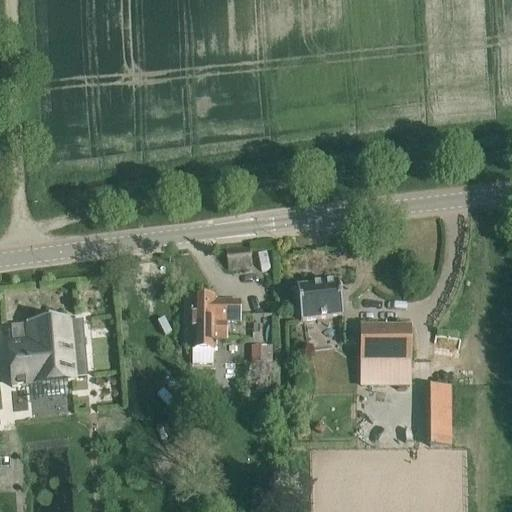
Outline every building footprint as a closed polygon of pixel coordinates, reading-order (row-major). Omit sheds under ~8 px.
[(226,251),(228,270),(250,268),(248,249),(226,251)] [(343,317),(341,303),(338,284),(297,289),(301,323),(343,317)] [(239,324),(239,322),(240,302),(215,302),(215,298),(192,298),(192,350),(216,350),(216,324),(239,324)] [(74,378),(86,377),(82,323),(70,324),(70,320),(26,325),(26,327),(12,329),(14,346),(8,346),(12,388),(74,382),(74,378)] [(410,329),(361,329),(361,349),(361,365),(361,364),(374,364),(374,387),(404,387),(410,387),(410,329)] [(272,348),(252,348),(252,364),(272,364),(272,348)] [(425,449),(451,448),(450,387),(424,388),(425,449)]
